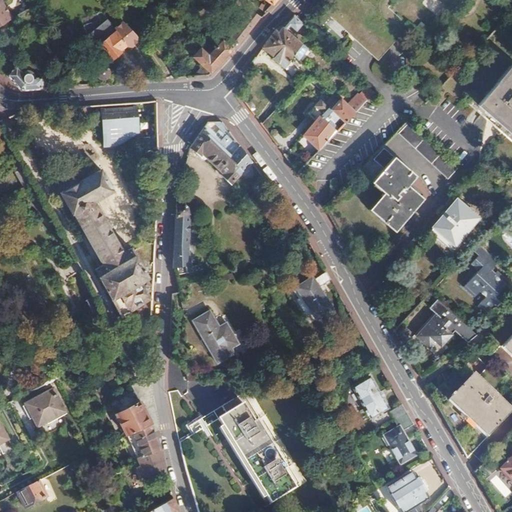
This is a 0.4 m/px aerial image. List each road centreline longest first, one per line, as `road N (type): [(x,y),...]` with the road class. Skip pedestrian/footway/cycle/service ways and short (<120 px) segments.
road 1 (tertiary): [(211,93),(304,204),(482,511)]
road 2 (residential): [(189,511),(163,409),(172,149),(173,137),(211,93)]
road 3 (secondary): [(211,93),(0,98)]
road 4 (unknown): [(413,398),(511,304)]
road 5 (secondary): [(292,0),(211,93)]
